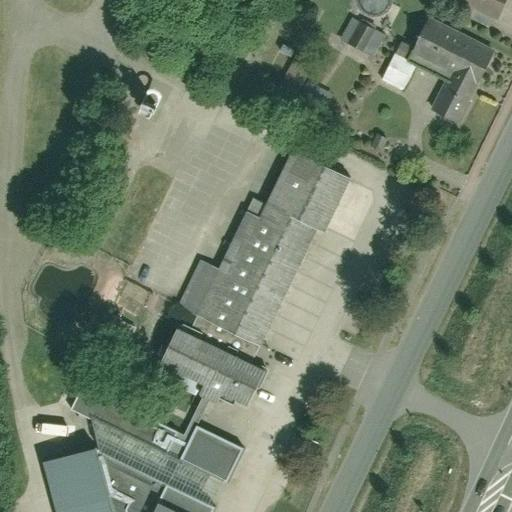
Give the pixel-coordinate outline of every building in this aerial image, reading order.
[(465,0),(501,16),(508,0),(465,0)] [(354,16),(342,38),(375,57),(387,35),(354,16)] [(383,79),(404,89),(419,58),(450,73),(434,108),(461,121),(495,51),(429,20),(415,47),(402,40),(383,79)] [(318,118),(332,93),(309,80),(295,105),(318,118)] [(264,366),(257,363),(319,233),(327,237),(350,190),(286,160),(255,225),(242,219),(188,331),(179,326),(155,376),(239,417),(264,366)] [(99,449),(113,511),(209,511),(224,481),(180,462),(192,438),(85,389),(91,416),(99,449)]
